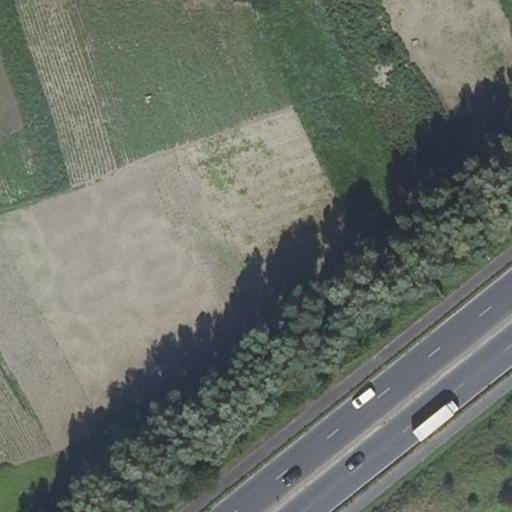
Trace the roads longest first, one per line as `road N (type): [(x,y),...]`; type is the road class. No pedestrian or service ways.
road 1 (trunk): [(511,292),(238,511)]
road 2 (trunk): [(303,511),(511,345)]
